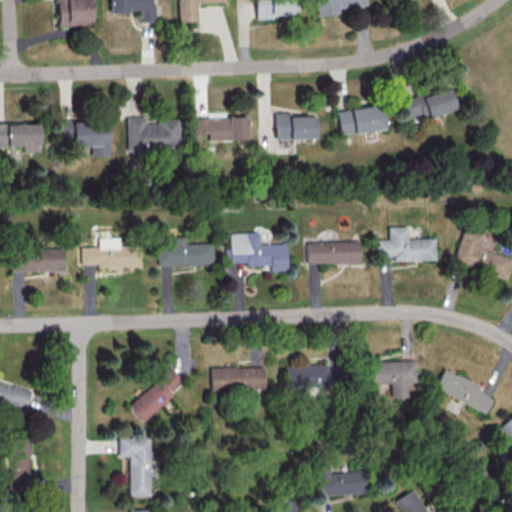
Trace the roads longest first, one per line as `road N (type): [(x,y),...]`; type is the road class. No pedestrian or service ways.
road 1 (residential): [(511,344),(431,313),(0,325)]
road 2 (residential): [(501,0),(425,44),(364,60),(0,74)]
road 3 (residential): [(77,323),(78,511)]
